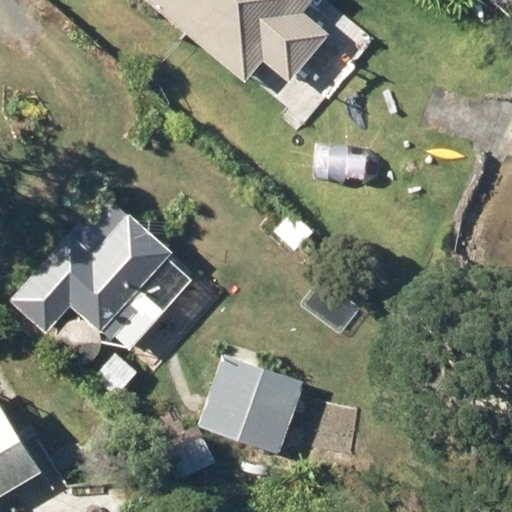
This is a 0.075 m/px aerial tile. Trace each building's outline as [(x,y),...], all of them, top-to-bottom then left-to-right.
[(153,0),(241,71),(259,49),(287,71),(325,24),(301,3),(303,0),(153,0)] [(511,0),(494,0),(511,15),(511,0)] [(170,245),(101,184),(7,290),(45,323),(68,296),(107,330),(133,301),(126,295),(170,245)] [(247,236),(221,213),(179,260),(205,283),(247,236)] [(194,422),(272,447),(297,371),(219,345),(194,422)] [(89,372),(110,391),(133,366),(111,346),(89,372)] [(0,403),(0,483),(36,461),(0,403)]
